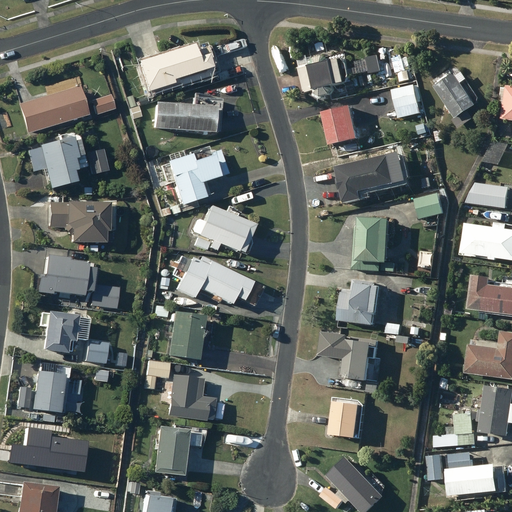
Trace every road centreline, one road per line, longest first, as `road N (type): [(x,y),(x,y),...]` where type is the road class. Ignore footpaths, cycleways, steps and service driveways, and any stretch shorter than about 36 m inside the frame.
road 1 (residential): [(248,0),(301,202),(299,288),(267,485)]
road 2 (residential): [(288,0),(511,32)]
road 3 (residential): [(0,53),(186,0)]
